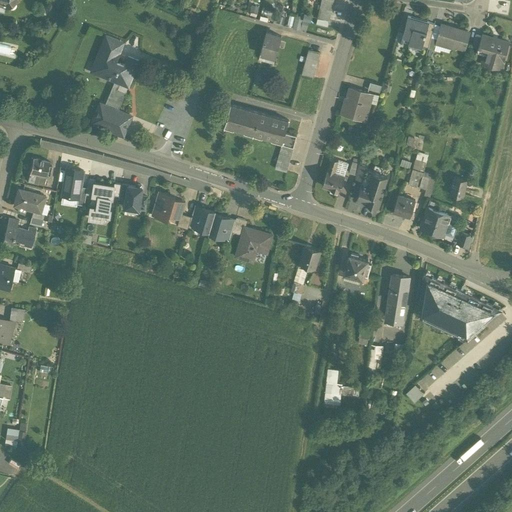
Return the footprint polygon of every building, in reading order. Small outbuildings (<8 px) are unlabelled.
[(333,3),(321,1),(320,6),(332,9),(333,3)] [(332,9),(320,6),(319,11),(319,12),(330,15),(332,9)] [(330,15),(319,12),(317,18),(329,21),(330,15)] [(429,23),(408,17),(402,39),(409,41),(408,45),(416,47),(417,45),(421,43),(423,44),(429,23)] [(328,27),(329,21),(317,18),(316,24),(328,27)] [(300,32),(306,33),(308,22),(303,21),(300,32)] [(423,44),(422,46),(428,48),(431,38),(435,24),(429,23),(423,44)] [(470,33),(441,25),(439,31),(438,34),(437,40),(436,42),(437,42),(436,45),(451,49),(452,47),(465,50),(470,33)] [(281,36),(266,32),(260,53),(275,57),(281,36)] [(120,41),(106,35),(103,43),(105,47),(116,52),(120,41)] [(475,35),(472,48),(478,50),(481,37),(475,35)] [(509,43),(482,35),(478,50),(477,53),(490,56),(487,65),(502,69),(509,43)] [(428,48),(428,49),(434,50),(436,45),(437,42),(436,42),(437,40),(431,38),(428,48)] [(116,52),(105,47),(94,72),(100,74),(107,57),(116,61),(119,53),(116,52)] [(320,54),(308,50),(306,57),(318,60),(320,54)] [(139,61),(128,56),(124,65),(135,69),(139,61)] [(105,105),(118,111),(118,110),(135,69),(124,65),(116,61),(107,57),(100,74),(115,80),(105,105)] [(318,60),(306,57),(305,63),(316,66),(318,60)] [(316,66),(305,63),(303,68),(315,72),(316,66)] [(315,72),(303,68),(301,74),(313,77),(315,72)] [(381,86),(370,82),(368,89),(380,92),(381,86)] [(373,94),(350,87),(347,98),(345,97),(341,114),(365,121),(373,94)] [(131,115),(118,110),(118,111),(115,117),(102,111),(105,105),(100,103),(93,122),(123,135),(131,115)] [(260,112),(231,104),(224,128),(253,136),(260,112)] [(118,111),(105,105),(102,111),(115,117),(118,111)] [(288,120),(260,112),(253,136),(282,144),(283,139),(285,132),(288,120)] [(297,135),(285,132),(283,139),(295,142),(297,135)] [(295,142),(283,139),(282,144),(282,145),(293,148),(295,142)] [(43,140),(41,147),(50,150),(52,143),(43,140)] [(293,148),(282,145),(280,150),(292,154),(293,148)] [(292,154),(280,150),(278,156),(290,159),(292,154)] [(409,184),(419,187),(422,175),(429,155),(419,152),(409,184)] [(290,159),(278,156),(277,162),(288,165),(290,159)] [(49,161),(33,157),(29,172),(45,175),(46,174),(49,175),(51,165),(48,165),(49,161)] [(338,160),(331,158),(327,171),(334,173),(338,160)] [(348,164),(338,160),(334,173),(344,176),(348,164)] [(288,165),(277,162),(275,168),(287,172),(288,165)] [(359,164),(352,162),(349,173),(356,175),(359,164)] [(368,167),(359,164),(356,175),(355,178),(363,181),(366,170),(367,170),(368,167)] [(81,186),(83,170),(66,167),(62,195),(78,197),(79,197),(81,186)] [(367,170),(366,170),(363,181),(357,200),(365,203),(366,202),(379,206),(382,194),(381,194),(387,176),(367,170)] [(327,171),(322,186),(331,189),(330,191),(337,194),(338,191),(339,191),(344,176),(334,173),(327,171)] [(45,175),(29,172),(27,181),(44,184),(45,175)] [(422,175),(419,187),(426,189),(429,177),(422,175)] [(467,179),(454,176),(450,193),(463,196),(467,179)] [(95,179),(88,178),(87,187),(86,193),(92,194),(95,181),(95,179)] [(53,180),(47,179),(45,189),(51,190),(53,180)] [(95,181),(92,194),(99,196),(97,207),(91,206),(89,215),(106,218),(107,216),(110,216),(111,209),(109,208),(111,197),(113,198),(113,194),(115,184),(114,184),(95,181)] [(122,184),(114,182),(114,184),(115,184),(113,194),(120,195),(122,184)] [(128,185),(122,184),(120,198),(126,199),(128,185)] [(126,199),(125,207),(139,209),(141,195),(142,188),(142,185),(137,184),(135,186),(128,185),(126,199)] [(87,187),(81,186),(79,197),(78,197),(77,204),(84,205),(86,193),(87,187)] [(45,195),(18,188),(13,205),(33,210),(40,212),(45,195)] [(176,195),(159,190),(152,214),(161,217),(162,214),(179,219),(180,219),(182,213),(185,201),(175,198),(176,195)] [(415,200),(398,194),(393,211),(406,215),(408,208),(412,210),(415,200)] [(141,195),(139,209),(146,210),(148,196),(141,195)] [(201,207),(195,205),(192,216),(190,223),(196,225),(201,207)] [(215,211),(201,207),(196,225),(195,227),(209,231),(209,233),(215,211)] [(449,215),(429,207),(421,228),(433,232),(434,235),(438,236),(441,235),(442,235),(443,232),(447,222),(449,215)] [(40,212),(33,210),(31,216),(42,219),(44,213),(40,212)] [(229,217),(215,213),(216,211),(215,211),(209,233),(223,237),(224,235),(229,218),(229,217)] [(192,216),(182,213),(180,219),(179,219),(177,225),(188,228),(190,223),(192,216)] [(42,219),(31,216),(30,222),(41,225),(42,219)] [(18,219),(9,217),(7,223),(16,225),(18,219)] [(247,220),(236,217),(235,220),(232,232),(242,235),(244,226),(245,226),(247,220)] [(235,220),(229,218),(224,235),(230,237),(232,232),(235,220)] [(457,225),(447,222),(443,232),(453,235),(457,225)] [(16,225),(7,223),(2,240),(11,243),(12,239),(31,244),(35,228),(28,226),(27,230),(16,227),(16,225)] [(245,226),(244,226),(242,235),(236,256),(249,260),(252,248),(267,253),(272,234),(245,226)] [(472,235),(461,231),(457,243),(469,246),(472,235)] [(305,245),(299,266),(304,268),(306,268),(307,265),(315,268),(320,250),(305,245)] [(368,260),(358,257),(358,254),(351,252),(351,255),(349,255),(344,273),(363,278),(364,275),(367,276),(371,263),(367,262),(368,260)] [(31,265),(18,261),(16,268),(20,269),(29,271),(31,265)] [(14,267),(0,262),(0,284),(1,282),(9,284),(10,279),(14,267)] [(299,266),(294,281),(300,283),(304,268),(299,266)] [(16,268),(14,267),(10,279),(16,280),(20,269),(16,268)] [(409,276),(392,274),(388,300),(406,303),(409,276)] [(500,308),(425,274),(418,315),(468,338),(500,308)] [(300,283),(294,281),(291,290),(302,293),(304,285),(300,283)] [(406,303),(388,300),(385,321),(402,323),(406,303)] [(24,308),(11,306),(9,319),(22,321),(24,308)] [(9,319),(0,316),(0,341),(1,342),(5,327),(7,328),(9,319)] [(372,319),(361,317),(358,337),(369,339),(372,319)] [(372,344),(371,356),(383,357),(384,345),(372,344)] [(340,370),(328,369),(324,402),(339,404),(341,393),(341,384),(336,384),(336,379),(339,380),(340,370)] [(10,385),(5,384),(2,397),(9,399),(10,385)] [(360,386),(341,384),(341,393),(359,395),(360,386)] [(416,384),(407,392),(416,402),(424,393),(416,384)] [(20,463),(12,458),(9,463),(17,468),(20,463)]
